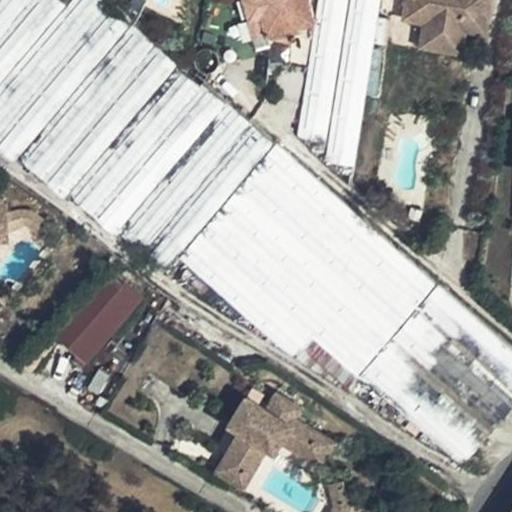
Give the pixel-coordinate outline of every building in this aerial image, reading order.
[(0,0),(0,78),(63,0),(0,0)] [(182,72),(176,67),(97,1),(95,0),(74,0),(0,90),(0,147),(166,274),(181,258),(291,353),(363,392),(373,382),(445,296),(327,195),(229,114),(182,72)] [(309,0),(244,0),(250,19),(262,16),(267,34),(315,19),(309,0)] [(318,0),(298,135),(326,142),(326,160),(355,166),(379,0),(318,0)] [(491,0),(407,0),(404,18),(426,22),(424,32),(464,39),(465,28),(486,31),(491,0)] [(267,34),(262,16),(250,19),(249,19),(254,37),(267,34)] [(464,39),(424,32),(422,45),(461,51),(464,39)] [(0,231),(10,231),(8,202),(3,203),(3,198),(0,197),(0,231)] [(0,239),(10,239),(10,231),(0,231),(0,239)] [(101,259),(46,329),(56,337),(84,359),(90,352),(139,290),(101,259)] [(511,352),(472,318),(445,296),(373,382),(479,470),(511,432),(511,352)] [(56,337),(46,329),(20,362),(22,364),(30,370),(56,337)] [(239,431),(216,471),(238,484),(247,469),(253,472),(268,447),(274,437),(282,441),(314,460),(329,435),(297,416),(303,406),(277,391),(268,406),(246,394),(235,413),(246,420),(239,431)] [(229,424),(239,431),(246,420),(235,413),(229,424)] [(314,460),(322,465),(337,439),(329,435),(314,460)] [(276,452),(282,441),(274,437),(268,447),(276,452)] [(238,484),(244,488),(253,472),(247,469),(238,484)] [(343,479),(329,482),(334,505),(329,511),(347,511),(350,508),(343,479)] [(511,511),(511,498),(500,511),(511,511)]
